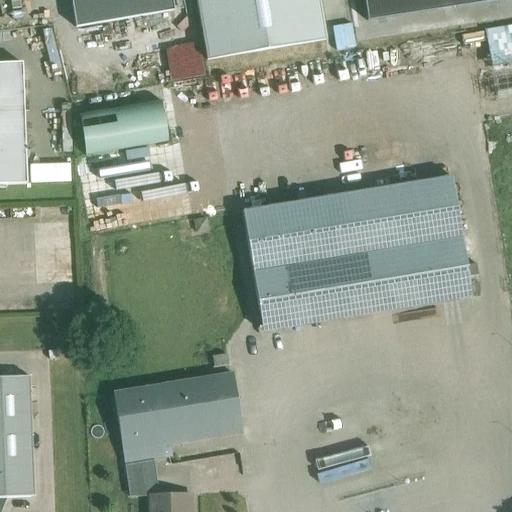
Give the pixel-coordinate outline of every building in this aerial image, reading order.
[(70,0),(75,28),(173,11),(170,0),(70,0)] [(195,0),(206,61),(325,41),(318,0),(195,0)] [(361,0),(364,21),(485,4),(509,0),(361,0)] [(324,19),(328,49),(350,46),(345,15),(324,19)] [(0,185),(24,185),(20,63),(0,63),(0,185)] [(70,92),(109,85),(105,63),(67,69),(70,92)] [(181,132),(180,154),(215,155),(215,143),(189,142),(189,133),(181,132)] [(270,140),(233,150),(236,163),(274,153),(270,140)] [(240,211),(256,311),(257,311),(259,322),(269,330),(280,328),(281,328),(468,297),(448,176),(240,211)] [(42,229),(65,226),(62,203),(39,206),(42,229)] [(230,373),(112,392),(124,463),(170,456),(168,444),(240,432),(230,373)] [(32,496),(28,376),(0,377),(0,511),(6,497),(32,496)] [(149,497),(149,511),(191,511),(191,496),(149,497)]
